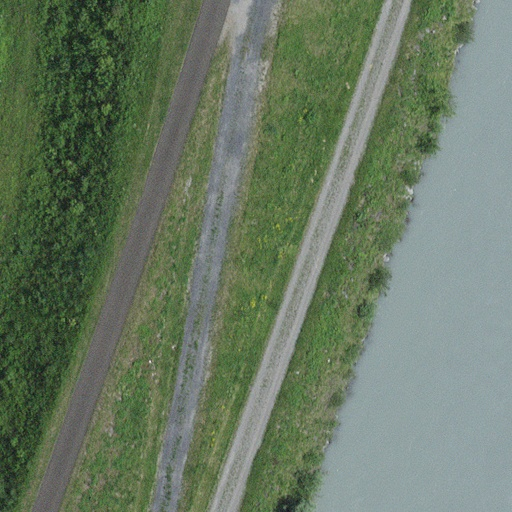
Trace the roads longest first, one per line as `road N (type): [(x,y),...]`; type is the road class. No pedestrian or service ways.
road 1 (track): [(223,511),(409,0)]
road 2 (track): [(229,0),(55,511)]
road 3 (track): [(176,511),(267,0)]
